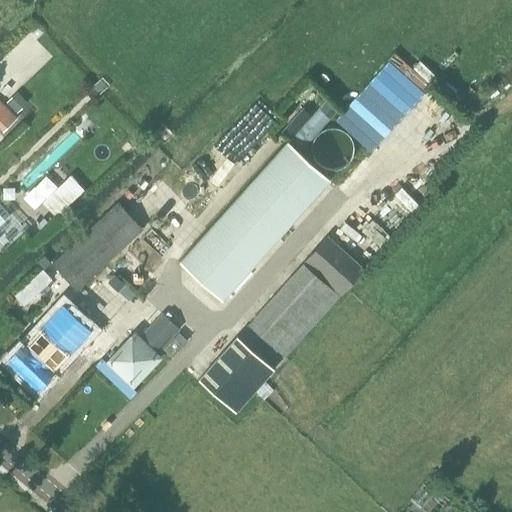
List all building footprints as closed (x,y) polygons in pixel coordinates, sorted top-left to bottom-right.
[(18,91),(7,101),(17,112),(28,101),(18,91)] [(295,117),(284,129),(305,147),(340,108),(329,97),(304,126),(295,117)] [(0,98),(0,127),(4,131),(18,117),(0,98)] [(291,100),(283,109),(290,115),(298,107),(291,100)] [(356,153),(356,150),(355,146),(354,142),(351,137),(348,134),(344,131),(341,130),(337,129),(332,128),(327,129),(323,131),(319,133),(315,138),(313,142),(312,147),(311,151),(313,159),(315,163),(320,168),(326,172),(331,173),(336,173),(340,172),(344,171),(348,167),(353,162),(355,157),(356,153)] [(334,182),(293,143),(180,265),(221,304),(334,182)] [(142,230),(117,203),(53,263),(77,290),(142,230)] [(327,234),(303,260),(340,294),(364,268),(327,234)] [(40,261),(39,262),(44,268),(52,262),(46,256),(40,261)] [(302,262),(247,322),(284,356),(340,295),(302,262)] [(116,274),(108,282),(119,292),(127,284),(116,274)] [(45,312),(0,363),(0,364),(26,391),(76,342),(45,312)] [(162,312),(141,335),(158,351),(180,328),(162,312)] [(187,340),(178,331),(161,349),(170,358),(187,340)] [(160,356),(133,332),(106,361),(132,386),(160,356)] [(265,369),(235,341),(197,383),(227,410),(265,369)]
